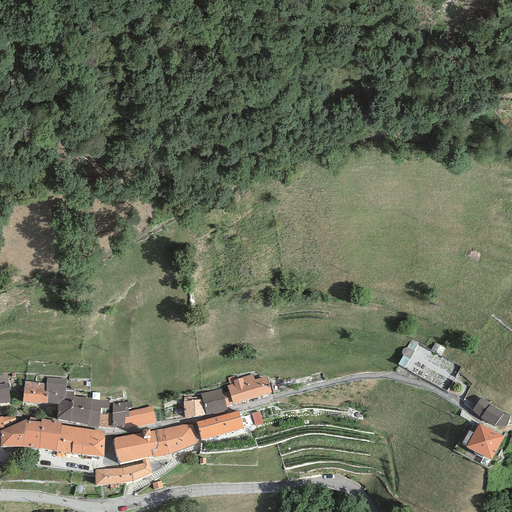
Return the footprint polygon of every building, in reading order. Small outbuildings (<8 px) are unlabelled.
[(397,364),(448,393),(461,370),(410,341),(397,364)] [(445,348),(435,342),(431,349),(441,355),(445,348)] [(0,373),(0,403),(10,402),(8,384),(8,374),(0,373)] [(270,392),(266,376),(254,380),(252,374),(235,379),(234,376),(227,378),(229,385),(226,386),(227,391),(223,392),(226,405),(270,392)] [(67,379),(47,378),(46,383),(46,392),(48,392),(48,403),(58,404),(65,397),(66,389),(67,379)] [(46,383),(24,381),(22,402),(48,403),(48,392),(46,392),(46,383)] [(108,408),(109,401),(91,400),(91,399),(73,397),(74,389),(66,389),(65,397),(58,404),(56,419),(87,425),(87,426),(98,428),(98,427),(100,414),(100,408),(108,408)] [(222,389),(200,394),(201,397),(206,415),(227,409),(226,405),(223,392),(222,389)] [(185,418),(206,415),(201,397),(191,397),(183,397),(184,401),(183,401),(185,418)] [(480,418),(494,426),(506,427),(510,416),(503,413),(490,405),(481,398),(472,411),(480,418)] [(125,402),(112,403),(112,414),(112,427),(122,426),(124,425),(125,417),(129,417),(128,411),(127,408),(132,408),(131,401),(125,402)] [(152,406),(128,411),(129,417),(125,417),(124,425),(122,426),(123,429),(156,423),(152,406)] [(238,411),(196,422),(201,440),(243,429),(238,411)] [(259,412),(251,414),(252,415),(255,425),(262,423),(259,412)] [(107,415),(100,414),(98,427),(112,428),(112,427),(112,414),(107,414),(107,415)] [(0,426),(4,426),(15,421),(15,416),(3,416),(0,416),(0,426)] [(26,421),(26,419),(0,431),(1,446),(22,447),(26,421)] [(41,419),(41,422),(39,448),(56,450),(57,440),(60,440),(61,425),(62,422),(41,419)] [(22,447),(39,448),(41,422),(26,421),(22,447)] [(466,447),(491,460),(504,437),(479,423),(466,447)] [(56,451),(69,453),(72,427),(61,425),(60,440),(57,440),(56,450),(56,451)] [(183,425),(155,431),(157,442),(157,446),(155,449),(151,450),(152,456),(153,458),(169,454),(197,443),(193,425),(183,425)] [(69,453),(81,454),(84,429),(72,427),(69,453)] [(81,454),(93,455),(95,430),(84,429),(81,454)] [(157,446),(157,442),(155,431),(149,432),(149,429),(142,430),(143,433),(114,438),(115,450),(118,460),(121,462),(142,458),(148,457),(152,456),(151,450),(155,449),(157,446)] [(104,431),(95,430),(93,455),(104,456),(104,431)] [(95,470),(95,485),(133,481),(152,473),(149,460),(148,457),(142,458),(143,461),(143,464),(121,469),(95,470)] [(161,481),(152,484),(153,490),(162,487),(161,481)]
